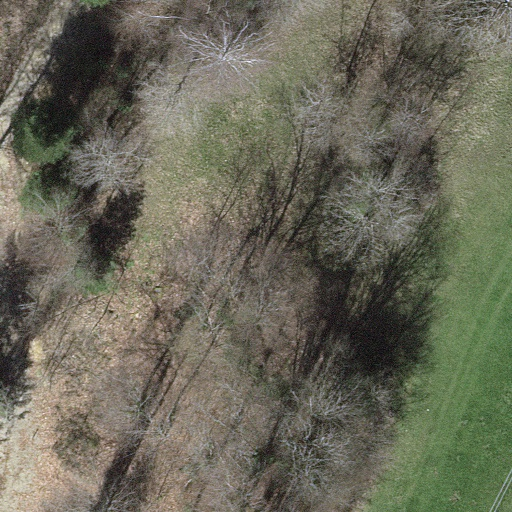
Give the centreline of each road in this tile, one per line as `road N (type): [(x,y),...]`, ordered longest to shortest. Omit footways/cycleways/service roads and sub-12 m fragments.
road 1 (track): [(3,511),(19,463),(0,331)]
road 2 (track): [(0,132),(20,60),(74,0)]
